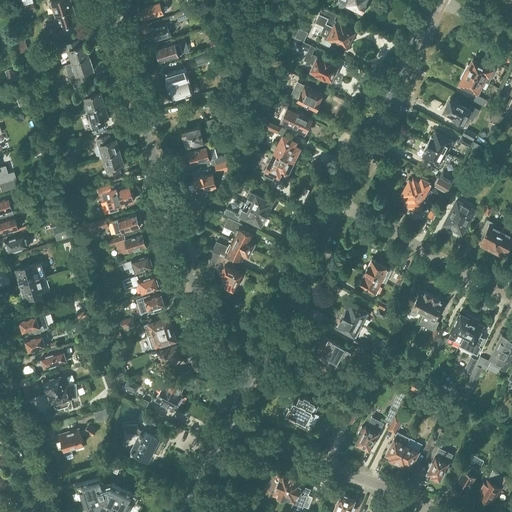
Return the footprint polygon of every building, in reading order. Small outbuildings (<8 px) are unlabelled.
[(26,13),(36,10),(32,0),(26,0),(20,2),(21,7),(24,7),(26,13)] [(53,0),(49,1),(51,8),(52,7),(54,14),(73,8),(70,0),(53,0)] [(160,0),(142,6),(146,19),(164,12),(160,0)] [(338,0),(339,1),(340,2),(342,3),(345,4),(354,8),(354,10),(354,12),(356,13),(357,13),(359,13),(360,11),(362,12),(362,11),(365,10),(366,7),(365,5),(367,0),(338,0)] [(171,34),(169,28),(176,26),(178,21),(200,15),(197,7),(169,16),(171,21),(167,22),(146,29),(150,40),(154,38),(154,40),(171,34)] [(54,14),(58,25),(43,30),(47,44),(63,38),(61,32),(69,29),(67,24),(77,21),(73,8),(54,14)] [(320,34),(337,41),(339,40),(349,45),(349,43),(351,43),(354,35),(354,34),(355,32),(349,29),(350,28),(342,24),(341,25),(334,22),(337,15),(327,10),(323,8),(320,14),(319,14),(316,22),(324,26),(320,34)] [(157,55),(158,59),(160,59),(161,61),(182,54),(182,53),(184,52),(184,53),(189,51),(186,41),(184,35),(173,39),(174,42),(156,48),(158,53),(157,55)] [(296,45),(308,51),(305,59),(313,63),(310,70),(311,71),(311,72),(330,81),(337,66),(332,63),(332,62),(324,58),(324,59),(310,53),(313,46),(290,35),(287,41),(289,42),(289,44),(292,43),(293,44),(294,46),(296,45)] [(67,42),(54,47),(56,55),(61,53),(63,57),(65,64),(72,62),(89,57),(85,44),(80,46),(78,41),(68,44),(68,43),(67,42)] [(213,49),(195,56),(198,65),(217,59),(213,49)] [(72,62),(65,64),(71,83),(73,82),(75,88),(92,83),(90,77),(88,71),(93,69),(89,57),(72,62)] [(466,71),(485,81),(488,83),(495,70),(473,59),(466,71)] [(164,79),(164,80),(165,81),(166,81),(168,86),(190,79),(186,66),(163,73),(163,74),(163,75),(163,76),(163,77),(163,78),(163,79),(164,79)] [(460,84),(479,94),(485,81),(466,71),(460,84)] [(170,98),(170,99),(171,99),(172,100),(194,93),(190,79),(168,86),(170,92),(169,92),(169,93),(169,94),(169,95),(169,96),(169,97),(170,98)] [(301,92),(297,100),(316,110),(317,108),(318,108),(320,108),(321,105),(320,103),(324,94),(304,84),(301,92)] [(80,92),(84,103),(85,103),(87,109),(105,104),(101,92),(95,93),(93,88),(80,92)] [(504,110),(498,106),(490,121),(501,127),(511,108),(511,89),(510,94),(511,94),(511,98),(510,98),(504,110)] [(202,99),(215,96),(213,90),(200,93),(202,99)] [(487,100),(477,95),(474,100),(484,106),(487,100)] [(226,99),(215,101),(216,108),(227,107),(226,99)] [(471,120),(473,121),(479,109),(472,105),(469,110),(451,100),(445,111),(454,116),(452,118),(468,127),(471,120)] [(87,109),(89,117),(88,118),(92,128),(105,124),(103,119),(109,117),(105,104),(87,109)] [(284,114),(280,121),(305,133),(313,118),(293,108),(289,106),(285,115),(284,114)] [(278,133),(280,127),(268,121),(265,127),(278,133)] [(184,138),(186,145),(194,142),(195,145),(205,142),(201,126),(181,131),(183,138),(184,138)] [(466,128),(463,134),(473,140),(474,140),(477,134),(466,128)] [(432,135),(428,143),(448,153),(448,152),(454,141),(436,131),(433,136),(432,135)] [(277,144),(274,142),(270,150),(294,161),(301,146),(296,144),(298,142),(282,134),(277,144)] [(473,140),(463,134),(459,141),(470,148),(471,147),(470,146),(473,140)] [(96,140),(97,145),(96,145),(95,147),(95,150),(98,159),(103,157),(120,152),(116,139),(110,141),(108,135),(96,140)] [(473,140),(470,146),(471,147),(476,150),(479,144),(473,141),(474,140),(473,140)] [(454,155),(448,152),(448,153),(428,143),(424,150),(426,151),(423,156),(441,165),(444,161),(449,164),(454,155)] [(188,155),(190,163),(192,163),(192,165),(211,160),(207,147),(189,152),(190,154),(188,155)] [(265,169),(266,170),(264,174),(274,179),(276,175),(280,177),(282,175),(286,177),(294,161),(270,150),(273,152),(265,169)] [(103,157),(105,164),(104,165),(107,176),(120,172),(118,166),(124,164),(120,152),(103,157)] [(233,158),(232,153),(214,158),(216,163),(232,159),(233,158)] [(472,170),(478,160),(470,156),(465,166),(472,170)] [(226,170),(228,171),(234,169),(243,173),(246,166),(234,161),(233,158),(232,159),(226,170)] [(216,163),(216,164),(215,164),(217,171),(217,172),(217,173),(219,172),(221,172),(222,172),(222,173),(228,171),(226,170),(232,159),(216,163)] [(0,183),(17,178),(14,171),(9,173),(6,165),(0,167),(0,183)] [(217,171),(216,172),(214,172),(195,178),(198,192),(200,196),(209,194),(208,189),(218,187),(216,180),(224,178),(222,173),(222,172),(221,172),(219,172),(217,173),(217,172),(217,171)] [(440,176),(453,182),(455,177),(443,171),(440,176)] [(405,186),(424,196),(428,198),(432,191),(428,189),(431,182),(420,177),(419,179),(413,176),(411,180),(409,179),(405,186)] [(434,182),(445,187),(446,186),(449,188),(451,183),(452,183),(453,182),(440,176),(439,177),(437,176),(434,182)] [(99,195),(103,194),(105,201),(106,200),(110,213),(119,210),(117,205),(134,200),(130,188),(128,189),(126,184),(123,185),(124,186),(112,190),(110,184),(97,188),(99,195)] [(407,202),(406,204),(415,209),(416,208),(418,208),(420,203),(425,206),(428,198),(424,196),(405,186),(402,194),(403,195),(401,199),(407,202)] [(65,199),(61,190),(52,193),(56,203),(65,199)] [(248,197),(246,203),(269,214),(271,210),(271,209),(270,208),(271,206),(273,202),(251,190),(248,197)] [(0,200),(0,217),(13,213),(9,198),(0,200)] [(451,222),(457,225),(455,229),(462,234),(475,209),(471,207),(458,199),(450,215),(454,217),(451,222)] [(487,202),(482,212),(489,216),(495,206),(487,202)] [(243,208),(242,208),(239,214),(261,225),(263,221),(264,221),(265,219),(267,219),(269,214),(246,203),(243,208)] [(224,214),(229,217),(229,216),(238,221),(241,217),(235,214),(236,213),(227,208),(224,214)] [(434,219),(438,210),(432,208),(428,216),(434,219)] [(0,217),(0,233),(12,230),(13,233),(27,229),(26,226),(19,228),(15,216),(13,213),(0,217)] [(136,214),(118,219),(113,221),(116,233),(122,232),(140,226),(136,214)] [(233,236),(232,239),(252,249),(256,241),(251,239),(254,234),(240,227),(242,223),(238,221),(229,216),(229,217),(224,226),(235,231),(233,236)] [(73,233),(68,217),(51,222),(56,238),(73,233)] [(106,218),(87,224),(89,233),(109,227),(106,218)] [(480,234),(484,237),(481,243),(492,249),(503,227),(487,219),(480,234)] [(505,228),(503,227),(492,249),(503,255),(511,237),(511,229),(506,226),(505,228)] [(26,234),(5,241),(9,253),(29,246),(26,234)] [(107,241),(109,246),(116,243),(119,254),(129,251),(129,252),(146,246),(142,234),(126,239),(125,235),(107,241)] [(231,260),(233,257),(240,260),(243,255),(248,257),(252,249),(232,239),(230,243),(228,246),(217,241),(212,251),(213,251),(231,260)] [(221,280),(226,282),(225,286),(234,291),(242,273),(231,268),(234,262),(231,260),(213,251),(210,258),(218,261),(215,266),(222,269),(220,273),(223,275),(221,280)] [(125,269),(129,268),(131,274),(153,267),(150,254),(131,261),(131,260),(123,263),(121,259),(115,261),(117,266),(123,264),(125,269)] [(386,273),(389,268),(372,259),(365,271),(382,280),(382,281),(385,283),(386,283),(390,275),(386,273)] [(37,262),(37,263),(17,269),(21,284),(46,276),(42,261),(37,262)] [(380,285),(382,281),(382,280),(365,271),(359,284),(377,293),(381,285),(380,285)] [(396,282),(401,284),(405,276),(400,273),(396,282)] [(123,280),(126,289),(138,285),(141,293),(159,287),(156,275),(139,280),(138,275),(123,280)] [(51,291),(46,276),(21,284),(26,299),(46,293),(47,293),(51,291)] [(417,296),(409,292),(401,308),(415,315),(417,311),(423,314),(432,296),(425,292),(424,293),(420,291),(417,296)] [(151,296),(150,294),(137,299),(141,313),(148,311),(149,312),(154,310),(154,312),(163,309),(162,306),(165,305),(164,304),(165,304),(164,303),(165,303),(165,302),(165,300),(164,299),(163,299),(161,294),(161,293),(151,296)] [(427,343),(426,344),(433,347),(439,336),(442,328),(437,325),(439,321),(436,319),(444,303),(439,301),(440,300),(432,296),(423,314),(419,323),(433,330),(427,341),(426,343),(427,343)] [(376,306),(379,308),(384,311),(387,305),(379,300),(376,306)] [(348,310),(347,309),(344,315),(362,324),(368,312),(351,303),(348,310)] [(384,311),(379,308),(376,314),(384,319),(388,313),(384,311)] [(79,320),(92,316),(90,309),(77,313),(79,320)] [(449,338),(454,341),(455,340),(460,343),(473,316),(467,313),(466,316),(461,313),(449,338)] [(342,319),(342,320),(338,326),(355,336),(362,324),(344,315),(342,319)] [(20,321),(24,332),(34,329),(35,333),(41,331),(45,330),(44,325),(40,326),(37,316),(20,321)] [(147,336),(151,335),(173,328),(173,327),(174,326),(172,322),(172,321),(171,322),(169,316),(144,324),(147,336)] [(460,343),(465,345),(466,346),(467,346),(468,345),(469,345),(469,344),(470,343),(474,345),(484,324),(479,322),(480,320),(473,316),(460,343)] [(123,327),(134,324),(132,318),(122,321),(123,327)] [(120,328),(104,333),(107,342),(123,337),(120,328)] [(173,329),(173,328),(151,335),(155,347),(177,340),(175,334),(176,334),(176,333),(175,330),(174,329),(173,329)] [(35,333),(36,337),(27,340),(30,351),(47,347),(43,334),(42,334),(41,331),(35,333)] [(476,365),(464,387),(471,391),(483,368),(486,370),(490,364),(500,369),(500,368),(506,371),(511,359),(511,350),(510,349),(511,345),(511,338),(502,333),(492,352),(489,358),(491,359),(491,361),(480,356),(476,365)] [(316,356),(325,361),(327,357),(337,362),(345,348),(324,336),(316,350),(319,352),(316,356)] [(439,336),(433,347),(430,354),(435,357),(440,348),(441,349),(446,339),(439,336)] [(86,338),(73,342),(75,349),(88,345),(86,338)] [(369,345),(360,340),(357,347),(365,351),(369,345)] [(162,362),(182,356),(178,344),(158,350),(162,362)] [(49,350),(50,354),(42,356),(46,368),(67,362),(63,346),(49,350)] [(472,352),(464,371),(470,374),(479,356),(472,352)] [(129,354),(118,357),(120,363),(131,360),(129,354)] [(380,359),(371,354),(368,360),(377,365),(380,359)] [(406,372),(416,378),(420,371),(410,366),(406,372)] [(117,371),(104,375),(109,387),(119,389),(121,382),(117,371)] [(161,381),(164,383),(164,384),(181,393),(182,392),(180,391),(185,382),(166,372),(161,381)] [(48,391),(48,392),(69,385),(68,384),(67,384),(64,373),(43,379),(44,383),(43,385),(44,389),(48,391)] [(124,387),(136,393),(140,385),(128,379),(124,387)] [(415,381),(411,389),(421,394),(425,386),(415,381)] [(54,403),(55,405),(55,406),(59,408),(67,405),(69,402),(69,400),(78,397),(77,383),(74,384),(74,383),(69,385),(48,392),(48,394),(49,394),(52,404),(54,403)] [(156,398),(160,400),(159,403),(168,408),(169,405),(174,407),(177,401),(180,402),(184,395),(181,393),(164,384),(156,398)] [(293,420),(294,418),(306,424),(312,412),(315,413),(319,405),(309,400),(310,399),(304,396),(303,399),(299,397),(296,403),(293,402),(290,407),(287,406),(284,412),(288,414),(286,417),(293,420)] [(353,424),(358,412),(342,405),(337,417),(353,424)] [(384,421),(391,424),(398,409),(392,406),(384,421)] [(96,422),(113,417),(110,407),(93,413),(96,422)] [(158,427),(164,417),(153,412),(148,422),(158,427)] [(364,427),(362,426),(358,433),(361,435),(356,443),(370,450),(373,445),(377,438),(376,437),(380,431),(384,423),(372,417),(368,425),(365,424),(364,427)] [(402,420),(395,417),(389,430),(396,433),(402,420)] [(80,431),(80,429),(60,435),(66,455),(73,453),(72,448),(85,445),(82,436),(86,434),(88,432),(93,436),(97,429),(89,423),(85,429),(83,430),(80,431)] [(138,424),(126,425),(127,433),(131,433),(138,434),(131,449),(132,450),(134,451),(133,452),(148,459),(152,451),(159,454),(166,441),(158,438),(144,430),(144,431),(140,429),(139,429),(139,428),(138,428),(138,427),(138,426),(138,425),(138,424)] [(386,454),(390,456),(390,457),(398,462),(411,438),(398,431),(395,437),(394,437),(392,443),(391,442),(387,450),(388,450),(386,454)] [(443,440),(432,434),(428,443),(438,449),(443,440)] [(398,462),(406,466),(406,465),(411,467),(420,450),(419,450),(422,444),(411,438),(398,462)] [(431,476),(433,477),(433,479),(437,481),(438,479),(440,480),(444,472),(447,473),(450,466),(448,465),(450,461),(435,454),(432,460),(428,469),(429,469),(427,473),(431,475),(431,476)] [(454,488),(458,491),(460,490),(466,493),(468,490),(468,489),(472,482),(472,483),(476,476),(482,465),(484,461),(472,454),(470,458),(465,455),(457,468),(462,471),(453,485),(454,486),(454,487),(454,488)] [(122,465),(103,455),(99,464),(117,474),(122,465)] [(502,487),(507,478),(493,469),(485,483),(484,483),(481,488),(482,488),(478,494),(492,502),(501,487),(502,487)] [(282,473),(273,495),(277,496),(277,497),(284,499),(284,498),(285,498),(286,498),(288,499),(287,501),(293,503),(292,507),(302,511),(308,496),(311,488),(302,485),(303,481),(282,473)] [(125,511),(127,508),(130,510),(137,495),(110,482),(109,483),(101,485),(98,476),(73,483),(78,499),(80,498),(83,505),(85,505),(86,511),(125,511)] [(333,511),(352,511),(355,506),(353,505),(355,500),(348,497),(347,495),(343,494),(342,494),(340,494),(333,511)]
